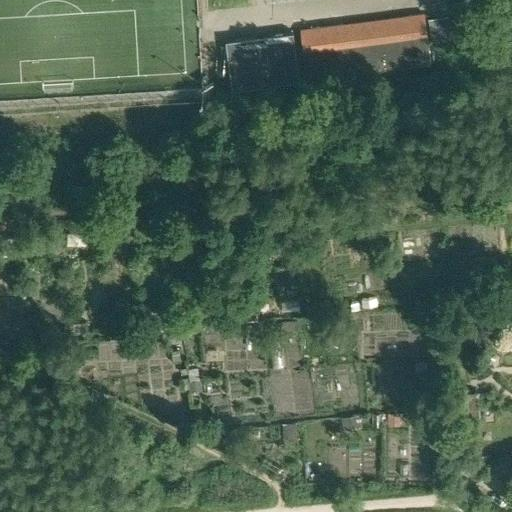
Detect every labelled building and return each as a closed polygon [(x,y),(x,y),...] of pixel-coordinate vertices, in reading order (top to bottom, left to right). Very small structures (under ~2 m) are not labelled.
[(301,29),(307,78),(375,70),(376,71),(382,71),(382,69),(431,63),(425,14),(408,16),(409,16),(409,22),(343,30),(342,25),(342,24),(301,29)] [(451,39),(448,15),(429,18),(432,41),(451,39)] [(226,41),(232,89),(299,80),(293,32),(264,36),(265,39),(255,40),(255,37),(226,41)] [(296,278),(295,269),(286,270),(287,279),(296,278)] [(361,414),(342,417),(344,429),(363,426),(361,414)]
